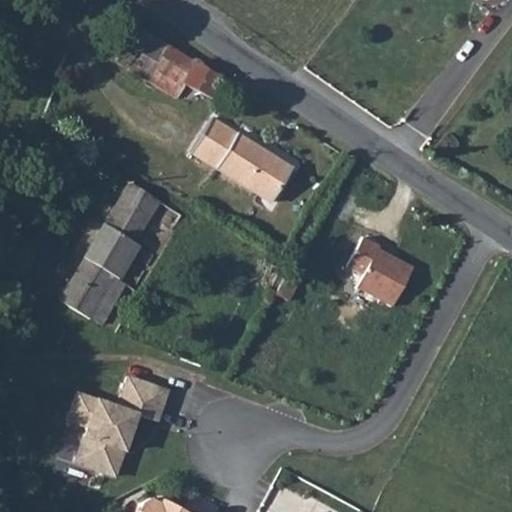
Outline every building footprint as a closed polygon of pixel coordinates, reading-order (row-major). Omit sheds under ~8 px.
[(134,27),(124,45),(117,59),(115,62),(176,98),(183,85),(221,103),(232,83),(193,61),(166,45),(134,27)] [(107,54),(117,59),(124,45),(115,40),(107,54)] [(268,201),(290,167),(209,118),(188,152),(268,201)] [(127,183),(102,224),(134,243),(158,201),(127,183)] [(118,279),(138,245),(134,243),(102,224),(82,258),(118,279)] [(378,246),(361,237),(345,266),(361,274),(355,287),(391,307),(412,268),(377,249),(378,246)] [(102,324),(125,283),(118,279),(82,258),(58,300),(90,317),(102,324)] [(302,272),(289,264),(274,293),(287,301),(302,272)] [(116,332),(139,291),(125,283),(102,324),(116,332)] [(168,387),(128,374),(118,405),(77,391),(68,419),(87,425),(75,461),(115,474),(137,412),(157,419),(168,387)] [(153,498),(140,501),(133,511),(189,511),(187,510),(185,511),(172,511),(173,510),(176,504),(156,494),(153,498)]
